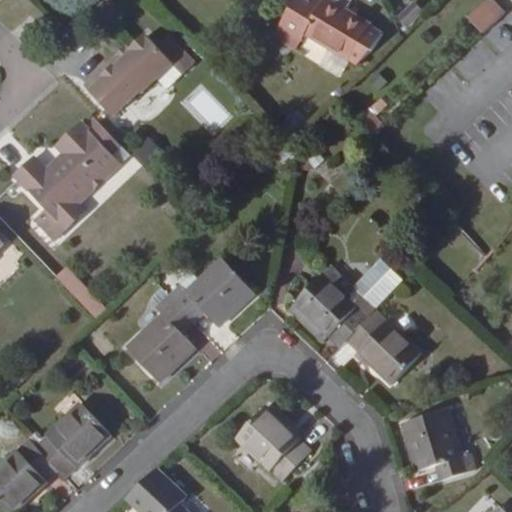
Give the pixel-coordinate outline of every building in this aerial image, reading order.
[(331,0),(325,0),(325,1),(322,0),(297,0),(278,30),(301,43),(306,34),(350,61),(372,25),(331,0)] [(493,0),(482,0),(464,17),(480,35),(505,12),(493,0)] [(144,94),(175,64),(148,34),(132,49),(133,50),(110,73),(105,68),(86,86),(115,117),(142,92),(144,94)] [(368,110),(357,121),(372,137),(384,127),(368,110)] [(95,118),(86,126),(114,155),(123,147),(95,118)] [(62,154),(50,165),(56,170),(52,174),(46,168),(36,157),(15,176),(64,229),(66,231),(87,211),(81,204),(123,164),(114,155),(86,126),(83,122),(56,147),(62,154)] [(50,165),(46,168),(52,174),(56,170),(50,165)] [(64,229),(46,209),(32,221),(51,241),(64,229)] [(187,291),(180,285),(169,295),(196,324),(207,314),(221,328),(258,294),(223,258),(199,280),(187,291)] [(333,265),(326,272),(359,304),(366,297),(333,265)] [(63,269),(55,276),(88,310),(96,304),(63,269)] [(295,306),(329,339),(340,349),(347,342),(371,316),(378,308),(366,297),(359,304),(326,272),(295,306)] [(193,273),(180,285),(187,291),(199,280),(193,273)] [(196,324),(169,295),(158,306),(164,313),(127,348),(161,384),(198,349),(185,335),(196,324)] [(324,344),(329,339),(295,306),(289,311),(324,344)] [(358,353),(372,365),(393,386),(425,352),(378,308),(371,316),(347,342),(358,353)] [(368,369),(372,365),(358,353),(355,357),(368,369)] [(37,446),(62,471),(69,478),(113,436),(82,403),(37,446)] [(314,450),(268,406),(237,438),(283,482),(314,450)] [(450,409),(403,425),(417,472),(436,466),(441,481),(479,469),(473,454),(466,456),(450,409)] [(0,499),(11,511),(19,511),(62,471),(37,446),(30,439),(0,467),(0,499)] [(188,511),(181,505),(189,497),(177,485),(151,511),(188,511)]
